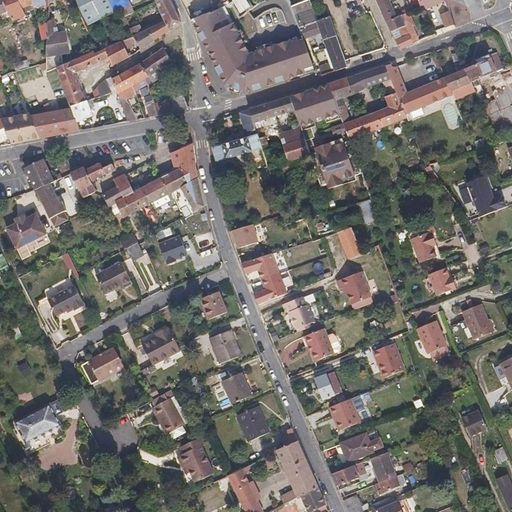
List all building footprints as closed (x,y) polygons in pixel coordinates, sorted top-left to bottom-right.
[(8,11),(13,21),(26,16),(23,8),(34,5),(31,0),(3,0),(6,5),(4,5),(8,11)] [(114,11),(108,0),(94,0),(93,1),(78,8),(80,11),(87,25),(114,11)] [(119,1),(121,0),(108,0),(114,11),(121,7),(119,1)] [(121,0),(119,1),(121,7),(125,16),(134,12),(127,0),(121,0)] [(170,0),(158,0),(156,1),(165,21),(153,27),(154,30),(152,31),(156,39),(182,22),(170,0)] [(300,28),(319,21),(310,0),(308,0),(292,7),(300,28)] [(376,0),(387,23),(397,18),(393,9),(391,3),(394,1),(396,0),(376,0)] [(418,0),(409,0),(414,11),(421,8),(418,0)] [(445,1),(444,0),(418,0),(421,8),(423,11),(445,1)] [(211,13),(192,21),(219,76),(225,88),(245,97),(311,74),(316,72),(305,42),(299,43),(251,55),(221,8),(211,13)] [(448,11),(440,14),(445,27),(453,24),(448,11)] [(415,25),(409,13),(401,17),(406,27),(406,29),(415,25)] [(323,33),(327,46),(338,41),(329,17),(319,21),(300,28),(304,40),(323,33)] [(397,18),(387,23),(392,32),(406,27),(401,17),(397,18)] [(54,19),(48,21),(48,23),(48,38),(46,38),(46,61),(46,71),(56,67),(62,65),(61,55),(71,53),(66,30),(59,32),(54,19)] [(48,23),(38,23),(42,39),(46,38),(48,38),(48,23)] [(133,37),(143,32),(140,24),(130,28),(133,37)] [(133,37),(136,40),(141,49),(156,39),(152,31),(145,34),(143,32),(133,37)] [(419,42),(415,33),(410,35),(414,44),(419,42)] [(414,44),(410,35),(396,41),(401,50),(414,44)] [(136,40),(133,37),(122,41),(124,45),(136,40)] [(70,106),(85,101),(74,73),(109,57),(114,66),(130,56),(124,45),(122,41),(100,51),(96,53),(94,51),(62,65),(56,67),(70,106)] [(328,48),(329,50),(336,71),(348,67),(346,61),(338,41),(327,46),(328,48)] [(141,62),(149,76),(153,82),(160,77),(159,75),(162,74),(159,70),(171,62),(172,61),(164,47),(141,62)] [(336,71),(329,50),(325,52),(329,63),(333,72),(336,71)] [(466,67),(461,53),(451,56),(458,73),(467,69),(466,67)] [(466,67),(467,69),(473,82),(478,80),(494,73),(502,70),(496,54),(476,62),(478,65),(472,67),(471,65),(466,67)] [(29,66),(28,61),(27,59),(14,64),(16,70),(29,66)] [(133,86),(135,91),(148,84),(145,78),(149,76),(141,62),(129,69),(137,83),(133,86)] [(333,72),(329,63),(319,67),(320,69),(322,76),(333,72)] [(422,107),(453,95),(446,78),(406,94),(396,68),(394,67),(392,65),(387,66),(391,78),(397,93),(406,114),(422,107)] [(407,118),(406,114),(397,93),(390,96),(386,97),(389,108),(358,119),(357,116),(353,118),(354,121),(349,122),(349,117),(343,99),(357,94),(370,86),(384,81),(391,78),(387,66),(330,85),(341,116),(346,130),(350,139),(407,118)] [(137,83),(129,69),(119,75),(111,79),(116,90),(118,94),(122,92),(133,86),(137,83)] [(473,84),(467,69),(458,73),(446,78),(453,95),(455,100),(476,91),(473,84)] [(499,85),(494,73),(478,80),(488,103),(505,96),(508,100),(511,98),(511,91),(508,81),(499,85)] [(107,82),(111,92),(116,90),(111,79),(110,77),(105,79),(107,82)] [(391,78),(384,81),(390,96),(397,93),(391,78)] [(90,92),(93,98),(111,92),(107,82),(90,92)] [(330,85),(291,98),(296,115),(299,124),(301,129),(313,125),(341,116),(330,85)] [(133,86),(122,92),(124,96),(129,93),(130,96),(136,94),(135,91),(133,86)] [(118,94),(120,98),(128,121),(137,120),(124,96),(122,92),(118,94)] [(146,106),(148,106),(154,104),(153,103),(151,95),(144,97),(146,106)] [(173,98),(177,112),(188,109),(183,95),(173,98)] [(173,98),(153,103),(156,111),(157,115),(177,112),(173,98)] [(251,111),(254,123),(290,112),(292,117),(296,115),(291,98),(251,111)] [(70,107),(77,123),(86,119),(86,118),(93,115),(87,100),(85,101),(70,106),(70,107)] [(70,107),(30,115),(41,139),(80,131),(77,123),(70,107)] [(426,115),(422,107),(406,114),(407,118),(409,122),(426,115)] [(41,139),(30,115),(29,110),(22,113),(23,115),(16,116),(26,141),(41,139)] [(254,123),(251,111),(241,114),(248,138),(240,141),(238,136),(230,139),(231,143),(213,149),(216,162),(236,156),(237,160),(244,158),(243,154),(262,149),(260,142),(254,123)] [(26,141),(16,116),(14,113),(8,116),(9,118),(1,120),(4,127),(6,131),(12,144),(26,141)] [(296,159),(310,155),(307,145),(301,129),(299,124),(294,127),(295,131),(298,141),(263,152),(268,167),(296,159)] [(298,141),(295,131),(260,142),(262,149),(263,152),(298,141)] [(315,150),(328,188),(356,179),(343,140),(321,147),(315,150)] [(198,179),(194,143),(171,154),(175,165),(181,163),(182,168),(161,178),(160,179),(168,194),(172,192),(181,188),(198,179)] [(312,160),(310,155),(296,159),(298,165),(312,160)] [(51,183),(55,181),(44,161),(26,170),(28,175),(36,190),(51,183)] [(107,175),(116,170),(113,163),(103,168),(100,162),(86,170),(91,181),(106,174),(107,175)] [(71,173),(80,190),(93,184),(91,181),(86,170),(84,167),(71,173)] [(142,208),(134,192),(125,174),(114,179),(117,186),(103,194),(110,207),(116,204),(123,218),(140,209),(142,208)] [(67,175),(58,180),(61,184),(69,180),(67,175)] [(485,177),(467,184),(479,217),(507,207),(502,196),(493,199),(485,177)] [(160,179),(134,192),(142,208),(168,194),(160,179)] [(198,179),(181,188),(195,212),(206,206),(198,179)] [(68,199),(61,184),(58,180),(55,181),(51,183),(61,202),(62,202),(68,199)] [(67,211),(62,202),(61,202),(51,183),(36,190),(50,219),(67,211)] [(96,191),(93,184),(80,190),(84,198),(96,191)] [(379,220),(372,202),(359,206),(366,225),(379,220)] [(16,249),(46,234),(36,214),(25,219),(23,216),(19,218),(15,220),(17,224),(6,229),(16,249)] [(125,236),(135,230),(130,221),(120,227),(125,236)] [(257,244),(252,226),(229,233),(236,251),(257,244)] [(363,253),(351,228),(339,233),(349,259),(363,253)] [(138,243),(141,241),(135,230),(125,236),(131,247),(138,243)] [(427,234),(412,241),(421,264),(437,258),(433,248),(437,247),(438,247),(432,234),(428,236),(427,234)] [(179,236),(159,244),(168,265),(177,261),(176,260),(188,256),(179,236)] [(145,255),(138,243),(131,247),(127,248),(133,261),(145,255)] [(67,253),(62,256),(68,269),(72,270),(75,277),(78,275),(67,253)] [(12,271),(3,254),(0,254),(0,272),(2,276),(12,271)] [(257,271),(261,281),(279,275),(272,255),(242,265),(246,275),(255,272),(254,269),(256,269),(257,271)] [(121,264),(96,276),(105,294),(122,287),(123,289),(131,286),(121,264)] [(447,269),(429,275),(438,297),(458,290),(454,279),(451,280),(447,269)] [(340,291),(344,289),(347,296),(351,306),(371,298),(362,273),(337,283),(340,291)] [(287,294),(279,275),(261,281),(264,291),(265,293),(263,293),(262,291),(254,294),(258,306),(287,294)] [(74,286),(47,299),(56,316),(73,307),(75,310),(85,306),(74,286)] [(219,292),(201,299),(209,319),(227,312),(219,292)] [(306,306),(302,298),(281,306),(284,313),(288,315),(290,314),(293,322),(296,330),(312,324),(315,323),(308,306),(306,306)] [(493,333),(488,321),(482,305),(463,312),(474,341),(493,333)] [(436,322),(416,330),(425,355),(428,354),(431,362),(446,356),(443,348),(445,347),(436,322)] [(314,327),(312,324),(296,330),(297,333),(314,327)] [(153,364),(180,350),(170,330),(169,331),(167,327),(156,333),(158,337),(143,344),(153,364)] [(304,337),(308,348),(309,347),(311,353),(310,353),(313,362),(334,355),(324,329),(304,337)] [(230,330),(210,338),(221,364),(240,356),(230,330)] [(372,354),(382,380),(404,372),(394,346),(372,354)] [(114,348),(81,366),(91,385),(124,367),(114,348)] [(511,358),(507,361),(500,364),(500,365),(506,377),(511,390),(511,389),(511,358)] [(506,377),(500,365),(495,368),(500,379),(506,377)] [(242,372),(221,381),(232,404),(253,395),(242,372)] [(316,380),(324,400),(342,393),(334,373),(316,380)] [(37,392),(32,395),(36,402),(41,400),(37,392)] [(152,400),(156,407),(168,400),(164,393),(153,400),(152,400)] [(171,399),(168,400),(156,407),(152,409),(160,423),(162,421),(171,438),(184,432),(182,427),(185,426),(171,399)] [(362,423),(353,399),(331,408),(334,417),(338,416),(339,422),(337,423),(340,432),(362,423)] [(58,400),(16,422),(17,426),(27,444),(61,425),(56,416),(64,412),(58,400)] [(258,406),(237,415),(250,441),(270,432),(258,406)] [(461,419),(470,438),(487,430),(478,411),(461,419)] [(445,416),(441,418),(447,428),(450,426),(445,416)] [(64,431),(61,425),(27,444),(17,426),(13,429),(27,456),(55,441),(53,437),(64,431)] [(292,428),(288,430),(293,443),(276,451),(293,489),(280,496),(284,504),(318,487),(292,428)] [(341,445),(348,462),(373,452),(372,451),(383,447),(379,439),(369,443),(365,435),(341,445)] [(204,445),(201,438),(180,448),(184,455),(177,458),(183,469),(187,467),(196,483),(214,475),(201,447),(204,445)] [(499,463),(508,458),(503,447),(494,452),(499,463)] [(448,454),(440,458),(445,469),(461,462),(456,453),(449,456),(448,454)] [(380,482),(395,476),(387,454),(371,460),(380,482)] [(256,463),(249,466),(253,473),(260,470),(256,463)] [(336,486),(361,476),(363,481),(368,479),(362,463),(331,475),(336,486)] [(262,511),(242,469),(232,474),(228,476),(244,511),(262,511)] [(400,488),(395,476),(380,482),(375,484),(380,496),(400,488)] [(496,482),(510,511),(511,511),(511,487),(507,477),(496,482)] [(284,504),(283,505),(285,510),(293,506),(293,507),(303,502),(308,511),(325,504),(318,487),(284,504)] [(343,501),(348,511),(358,511),(362,510),(363,511),(370,509),(368,505),(361,508),(356,496),(343,501)] [(408,511),(403,500),(398,503),(401,511),(408,511)] [(401,511),(398,503),(375,511),(401,511)]
